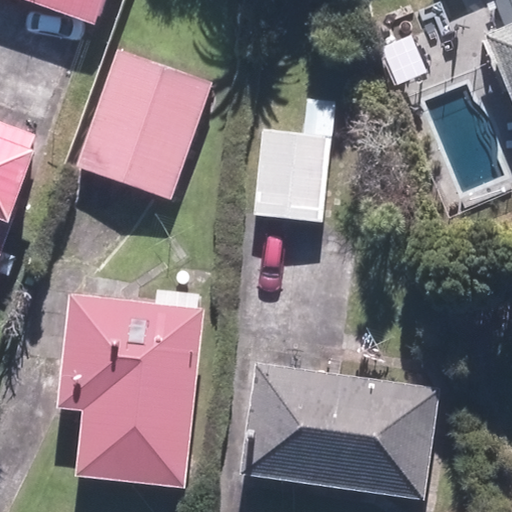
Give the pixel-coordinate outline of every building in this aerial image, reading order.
[(116,0),(26,0),(104,30),(116,0)] [(511,14),(490,24),(511,76),(511,14)] [(223,82),(126,49),(86,166),(183,199),(223,82)] [(336,100),(307,97),(303,133),(263,128),(253,215),(322,222),(336,100)] [(0,288),(25,218),(32,220),(60,135),(0,115),(0,288)] [(217,294),(79,280),(67,407),(91,410),(85,473),(198,484),(217,294)] [(447,377),(263,357),(250,478),(434,498),(447,377)]
